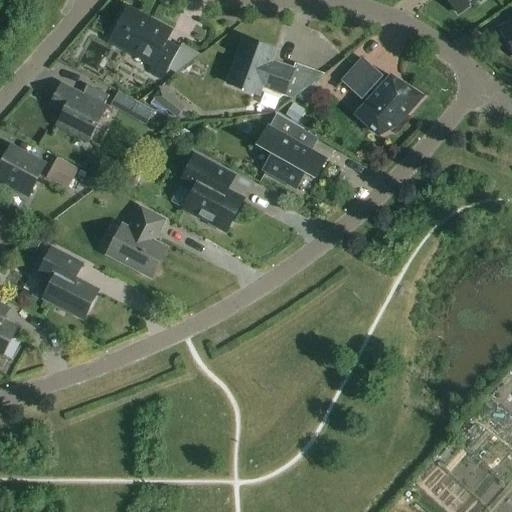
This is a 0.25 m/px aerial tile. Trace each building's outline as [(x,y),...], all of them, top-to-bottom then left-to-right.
[(446,0),(458,15),(478,0),(481,4),(485,0),(446,0)] [(151,25),(126,11),(109,42),(129,52),(130,51),(154,64),(150,72),(163,80),(178,53),(165,47),(172,33),(153,23),(151,25)] [(511,24),(501,31),(507,40),(506,43),(510,50),(511,50),(511,24)] [(259,97),(262,88),(294,99),(324,76),(295,66),(293,72),(271,63),(275,52),(244,41),(228,86),(259,97)] [(364,98),(382,78),(362,60),(341,83),(354,94),(356,91),(364,98)] [(422,98),(391,79),(369,103),(372,106),(360,120),(378,137),(395,128),(422,98)] [(109,97),(88,86),(82,97),(62,87),(50,109),(63,116),(57,127),(88,143),(105,109),(104,108),(109,97)] [(172,98),(162,90),(151,105),(157,108),(166,113),(167,111),(177,120),(186,109),(172,98)] [(117,95),(110,108),(127,116),(134,104),(117,95)] [(286,118),(298,125),(305,112),(293,105),(286,118)] [(326,161),(295,144),(303,130),(276,114),(275,116),(277,116),(269,129),(268,128),(257,147),(271,156),(263,171),(297,191),(306,175),(315,180),(326,161)] [(237,132),(249,139),(256,127),(244,120),(237,132)] [(45,167),(11,149),(0,168),(0,181),(29,197),(45,167)] [(235,178),(195,156),(180,185),(194,192),(184,211),(226,234),(244,200),(227,192),(235,178)] [(100,159),(93,174),(106,180),(112,165),(100,159)] [(58,160),(47,180),(67,191),(78,171),(58,160)] [(104,185),(98,198),(109,203),(115,191),(104,185)] [(164,222),(141,210),(130,231),(123,227),(108,257),(151,279),(167,250),(151,242),(155,235),(157,236),(164,222)] [(22,248),(36,255),(41,244),(33,240),(22,248)] [(83,266),(52,250),(39,275),(53,282),(43,300),(84,321),(99,293),(75,280),(83,266)] [(17,329),(3,322),(9,309),(0,304),(0,357),(2,359),(17,329)] [(130,485),(73,487),(73,511),(118,511),(125,511),(124,498),(131,498),(130,485)]
